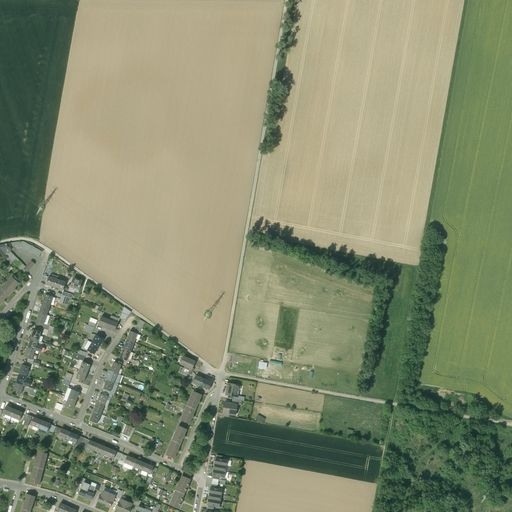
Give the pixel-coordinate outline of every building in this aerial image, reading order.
[(32,246),(23,242),(10,243),(10,247),(15,246),(16,248),(22,247),(29,251),(32,246)] [(7,244),(0,245),(0,249),(6,255),(9,252),(10,251),(10,248),(7,247),(7,244)] [(41,251),(32,246),(29,251),(38,256),(41,251)] [(25,267),(9,252),(6,255),(21,270),(22,269),(23,269),(25,267)] [(25,267),(23,269),(26,272),(34,264),(31,261),(25,267)] [(57,279),(48,276),(46,284),(54,287),(57,279)] [(2,289),(8,295),(11,292),(11,293),(16,287),(16,286),(18,283),(12,278),(2,289)] [(82,281),(73,278),(71,286),(74,288),(74,290),(74,291),(78,292),(79,289),(82,281)] [(65,282),(57,279),(54,287),(63,290),(65,282)] [(8,295),(2,289),(0,290),(0,304),(1,304),(6,298),(8,295)] [(46,294),(45,294),(42,303),(49,306),(52,296),(46,294)] [(49,306),(42,303),(39,313),(46,315),(49,306)] [(46,315),(39,313),(36,321),(43,324),(46,315)] [(100,317),(97,324),(106,327),(109,320),(100,317)] [(139,319),(136,325),(141,328),(145,322),(139,319)] [(109,320),(106,327),(114,330),(117,323),(109,320)] [(94,327),(86,324),(83,329),(91,333),(94,327)] [(141,328),(136,325),(133,330),(138,333),(142,328),(141,328)] [(40,332),(33,330),(30,339),(37,341),(40,332)] [(136,333),(129,331),(126,340),(133,342),(135,338),(138,339),(140,335),(136,334),(136,333)] [(102,339),(95,335),(91,342),(98,347),(102,339)] [(37,341),(30,339),(27,348),(34,350),(37,341)] [(133,342),(126,340),(122,348),(130,351),(133,342)] [(98,347),(91,342),(86,350),(93,354),(98,347)] [(34,350),(27,348),(24,357),(31,359),(34,350)] [(130,351),(122,348),(119,358),(126,361),(130,351)] [(72,351),(70,357),(83,361),(86,352),(79,349),(78,353),(72,351)] [(195,362),(184,357),(181,364),(185,366),(192,369),(193,368),(195,362)] [(89,365),(81,362),(78,370),(86,373),(89,365)] [(120,365),(113,362),(110,371),(117,374),(120,365)] [(29,367),(22,364),(19,373),(26,376),(29,367)] [(86,373),(78,370),(75,378),(83,381),(86,373)] [(117,374),(110,371),(106,380),(113,383),(117,374)] [(66,372),(63,383),(69,385),(72,374),(66,372)] [(26,376),(19,373),(15,383),(23,385),(28,387),(30,381),(25,379),(26,376)] [(204,379),(196,376),(193,383),(201,387),(204,379)] [(213,383),(204,379),(201,387),(210,390),(213,383)] [(113,383),(106,380),(103,389),(110,392),(113,383)] [(23,385),(15,383),(12,392),(20,394),(23,385)] [(232,384),(228,383),(227,388),(226,391),(227,391),(226,395),(229,395),(233,396),(234,396),(237,397),(238,396),(238,390),(239,391),(239,390),(240,390),(241,387),(240,386),(235,385),(232,384)] [(79,393),(71,390),(68,398),(76,401),(79,393)] [(187,406),(195,410),(198,404),(199,404),(200,402),(199,402),(202,395),(194,392),(187,406)] [(107,397),(99,394),(96,403),(103,406),(107,397)] [(76,401),(68,398),(65,406),(72,409),(76,401)] [(232,403),(225,402),(224,406),(223,406),(223,409),(223,413),(229,414),(235,415),(237,405),(237,404),(232,403)] [(103,406),(96,403),(93,412),(100,415),(103,406)] [(14,409),(6,406),(3,414),(11,417),(14,409)] [(195,410),(187,406),(181,421),(189,424),(192,418),(192,419),(194,416),(193,415),(195,410)] [(22,412),(14,409),(11,417),(19,420),(22,412)] [(100,415),(93,412),(89,421),(96,424),(100,415)] [(263,423),(265,418),(257,414),(255,418),(263,423)] [(42,421),(34,417),(30,425),(39,428),(42,421)] [(50,424),(42,421),(39,428),(47,432),(50,424)] [(126,424),(122,433),(130,437),(134,427),(126,424)] [(172,441),(180,444),(183,438),(184,439),(185,436),(184,435),(187,430),(179,426),(172,441)] [(70,433),(61,429),(58,436),(67,440),(70,433)] [(78,436),(70,433),(67,440),(76,443),(78,436)] [(99,445),(90,441),(87,448),(96,452),(99,445)] [(180,444),(172,441),(166,455),(174,459),(177,453),(178,451),(178,450),(180,444)] [(107,448),(99,445),(96,452),(104,455),(107,448)] [(116,452),(107,448),(104,455),(113,459),(116,452)] [(34,467),(43,469),(47,454),(38,452),(36,458),(35,460),(36,461),(34,467)] [(136,460),(127,456),(124,463),(133,467),(136,460)] [(145,463),(136,460),(133,467),(142,471),(145,463)] [(154,467),(145,463),(142,471),(151,474),(154,467)] [(43,469),(34,467),(33,473),(32,473),(31,476),(32,476),(30,482),(39,484),(43,469)] [(214,470),(213,470),(212,473),(213,473),(213,476),(219,477),(224,478),(225,472),(214,470)] [(176,491),(184,495),(186,489),(187,489),(188,486),(187,486),(190,480),(182,477),(176,491)] [(88,492),(81,489),(78,495),(85,498),(88,492)] [(88,492),(85,498),(91,500),(94,494),(92,494),(94,491),(89,489),(88,492)] [(104,491),(102,497),(100,496),(97,502),(104,505),(109,493),(104,491)] [(184,495),(176,491),(170,506),(178,509),(180,503),(181,503),(182,501),(181,500),(184,495)] [(109,493),(104,505),(110,507),(112,501),(113,502),(116,495),(109,492),(109,493)] [(21,509),(30,511),(35,497),(26,494),(24,500),(23,503),(21,509)] [(208,499),(207,502),(208,502),(207,505),(214,506),(219,507),(220,501),(208,499)] [(125,506),(119,503),(116,509),(122,511),(125,506)]
